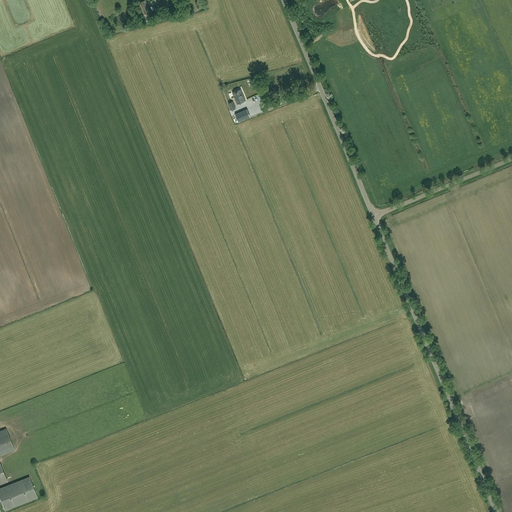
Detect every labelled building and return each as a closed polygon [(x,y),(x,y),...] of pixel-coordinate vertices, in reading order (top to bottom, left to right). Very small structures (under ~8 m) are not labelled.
[(146,0),(144,0),(138,3),(142,14),(150,11),(146,0)] [(246,100),(241,89),(232,93),(234,98),(235,98),(237,103),(246,100)] [(250,116),(247,109),(235,114),(238,121),(250,116)] [(0,482),(7,480),(0,462),(0,454),(14,449),(6,429),(0,431),(0,482)] [(0,497),(5,509),(37,496),(29,476),(0,488),(0,497)]
